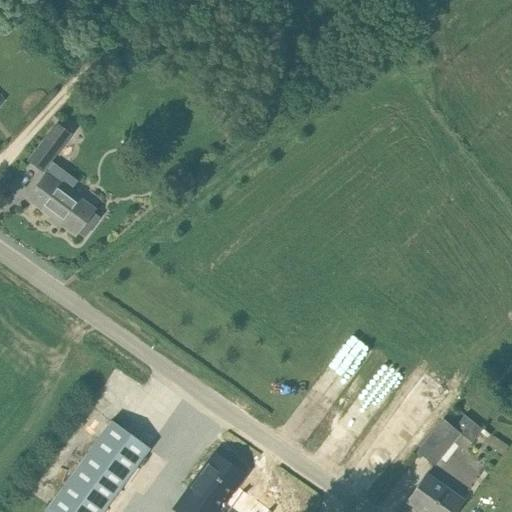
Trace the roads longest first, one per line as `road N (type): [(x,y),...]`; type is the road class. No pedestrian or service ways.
road 1 (unclassified): [(368,511),(0,251)]
road 2 (unknown): [(0,154),(37,108),(154,0)]
